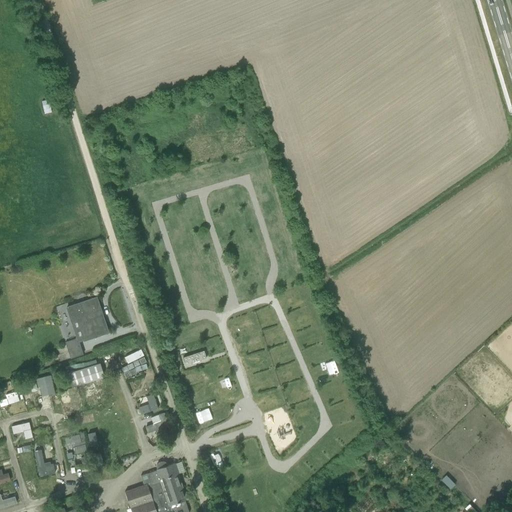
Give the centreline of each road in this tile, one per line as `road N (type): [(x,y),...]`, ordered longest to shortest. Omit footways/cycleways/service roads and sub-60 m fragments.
road 1 (track): [(122,272),(35,0)]
road 2 (unclassified): [(205,511),(122,272)]
